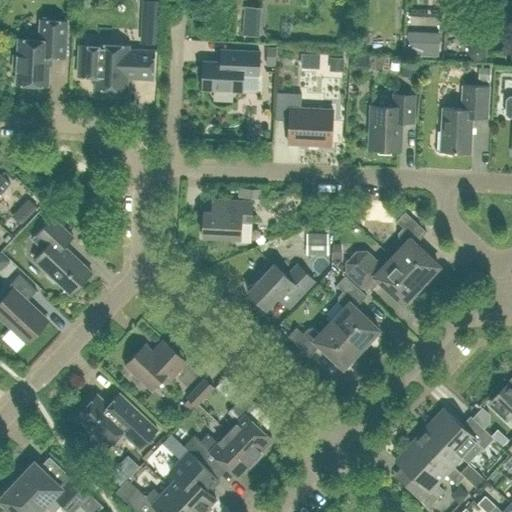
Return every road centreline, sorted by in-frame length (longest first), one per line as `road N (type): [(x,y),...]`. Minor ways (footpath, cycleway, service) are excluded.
road 1 (residential): [(447,181),(141,165)]
road 2 (residential): [(335,447),(147,266)]
road 3 (residential): [(505,315),(457,319),(335,447)]
road 4 (residential): [(0,422),(147,266)]
road 5 (residential): [(141,165),(92,126),(0,120)]
